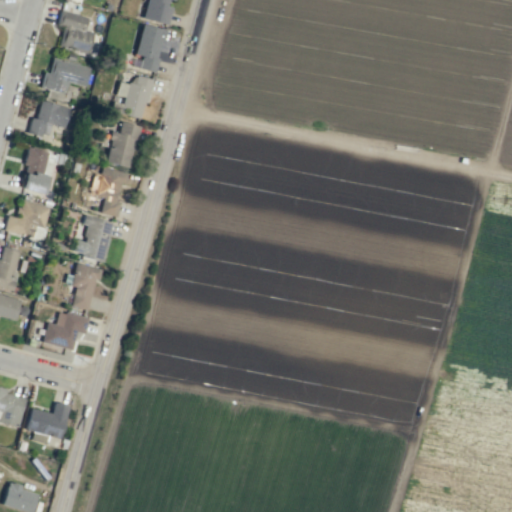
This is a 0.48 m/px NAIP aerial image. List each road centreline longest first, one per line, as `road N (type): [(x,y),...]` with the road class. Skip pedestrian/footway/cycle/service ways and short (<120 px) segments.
road 1 (tertiary): [(60,511),(203,0)]
road 2 (residential): [(0,124),(39,0)]
